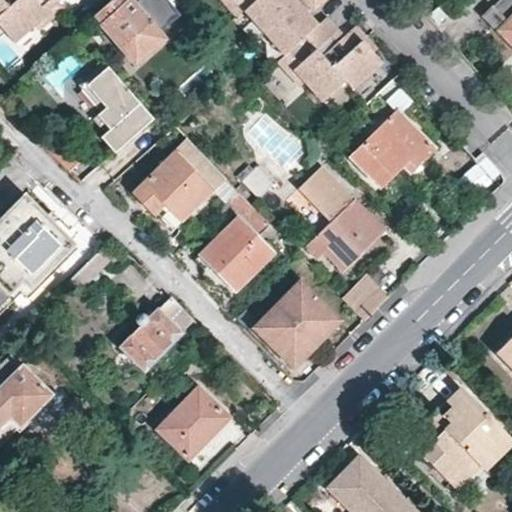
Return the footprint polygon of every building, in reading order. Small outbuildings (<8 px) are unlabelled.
[(10,0),(0,9),(0,20),(15,37),(35,19),(47,9),(52,15),(65,4),(60,0),(10,0)] [(0,0),(0,9),(10,0),(0,0)] [(159,34),(180,15),(166,0),(109,0),(92,16),(135,65),(164,39),(159,34)] [(222,0),(221,2),(233,16),(241,9),(250,0),(222,0)] [(292,1),(291,0),(250,0),(241,9),(260,31),(292,1)] [(317,0),(301,0),(308,8),(317,0)] [(491,9),(482,0),(468,0),(455,14),(484,44),(497,31),(505,23),(491,9)] [(511,45),(511,0),(500,0),(491,9),(505,23),(497,31),(511,45)] [(312,24),(292,1),(260,31),(280,53),(312,24)] [(52,15),(47,9),(35,19),(41,25),(52,15)] [(334,27),(322,15),(312,24),(280,53),(273,60),(285,73),(292,67),(302,78),(320,98),(342,77),(319,52),(314,46),(334,27)] [(371,47),(351,24),(339,34),(349,46),(357,40),(367,51),(371,47)] [(367,51),(357,40),(349,46),(339,34),(319,52),(342,77),(349,84),(350,85),(377,62),(367,51)] [(154,121),(103,65),(78,88),(102,114),(93,121),(106,136),(114,129),(128,144),(154,121)] [(302,78),(292,67),(285,73),(295,84),(302,78)] [(396,87),(385,99),(401,112),(411,100),(396,87)] [(410,174),(434,150),(397,112),(350,157),(380,188),(402,166),(410,174)] [(114,129),(106,136),(102,140),(116,155),(128,144),(114,129)] [(50,153),(70,172),(88,153),(70,134),(50,153)] [(177,226),(213,191),(225,203),(236,191),(225,179),(187,139),(179,147),(132,193),(153,215),(161,209),(177,226)] [(488,182),(498,166),(479,155),(469,171),(488,182)] [(248,164),(236,175),(258,198),(276,182),(258,163),(253,169),(248,164)] [(383,230),(319,167),(297,189),(330,223),(306,247),(317,259),(323,253),(342,271),(383,230)] [(0,301),(15,287),(23,294),(73,243),(25,194),(0,219),(0,301)] [(237,209),(228,201),(216,214),(223,222),(237,209)] [(170,234),(177,226),(161,209),(153,215),(170,234)] [(235,292),(274,255),(237,218),(200,256),(235,292)] [(276,233),(268,225),(259,234),(268,242),(276,233)] [(100,262),(93,256),(71,279),(79,285),(84,279),(91,285),(94,282),(94,281),(99,276),(96,273),(103,266),(100,264),(100,262)] [(341,299),(363,321),(387,297),(365,276),(341,299)] [(293,368),(338,321),(297,282),(253,327),(293,368)] [(144,370),(192,320),(169,296),(147,320),(145,317),(141,315),(136,318),(136,323),(140,326),(120,347),(144,370)] [(511,367),(511,336),(497,352),(511,367)] [(32,367),(15,351),(11,355),(8,355),(0,363),(0,423),(9,415),(20,424),(49,394),(32,376),(33,375),(33,372),(32,367)] [(227,417),(196,388),(155,429),(185,459),(227,417)] [(474,458),(481,464),(511,436),(466,390),(452,403),(456,409),(447,416),(443,411),(439,408),(411,438),(451,480),(474,458)] [(456,409),(452,403),(443,411),(447,416),(456,409)] [(0,445),(20,424),(9,415),(0,423),(0,445)] [(419,511),(360,455),(328,487),(341,499),(335,505),(342,511),(419,511)] [(458,488),(481,464),(474,458),(451,480),(458,488)] [(119,511),(143,511),(167,485),(140,462),(106,500),(119,511)] [(323,493),(335,505),(341,499),(328,487),(323,493)] [(55,509),(57,511),(80,511),(82,511),(84,506),(67,493),(55,509)] [(109,511),(111,510),(99,499),(87,511),(84,511),(82,511),(80,511),(109,511)]
